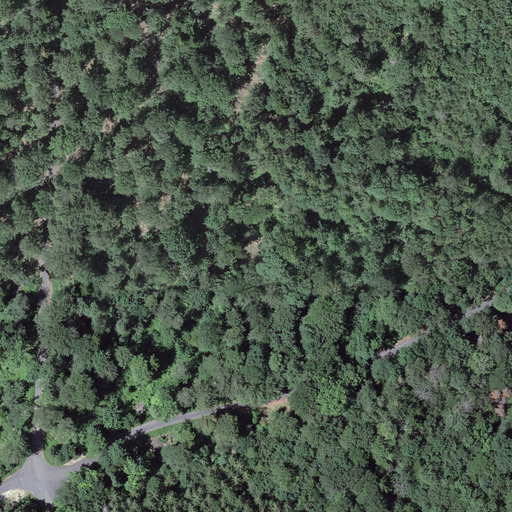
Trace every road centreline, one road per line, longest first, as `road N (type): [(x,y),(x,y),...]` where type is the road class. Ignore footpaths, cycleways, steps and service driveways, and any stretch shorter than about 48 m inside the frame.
road 1 (unclassified): [(43,485),(152,426),(301,388),(511,291)]
road 2 (unclassified): [(59,0),(40,472)]
